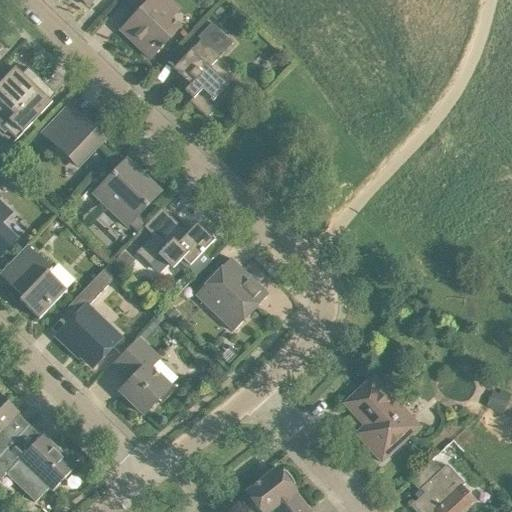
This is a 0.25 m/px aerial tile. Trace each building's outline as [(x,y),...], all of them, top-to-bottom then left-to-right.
[(180,10),(169,0),(131,0),(129,3),(139,12),(120,32),(150,59),(179,28),(171,21),(180,10)] [(219,8),(213,14),(218,18),(224,12),(219,8)] [(208,69),(219,58),(232,45),(210,24),(197,38),(200,41),(172,70),(189,86),(184,92),(192,99),(189,103),(207,120),(233,92),(208,69)] [(14,68),(10,73),(1,65),(0,65),(0,81),(1,82),(0,83),(0,113),(8,121),(2,127),(16,141),(51,104),(49,101),(55,95),(28,69),(22,75),(14,68)] [(78,161),(81,164),(103,141),(80,119),(76,119),(66,110),(42,135),(55,146),(55,154),(62,154),(70,161),(78,161)] [(102,205),(109,198),(134,221),(137,217),(160,193),(126,160),(92,195),(102,205)] [(0,256),(16,240),(0,225),(11,214),(0,203),(0,256)] [(134,221),(128,227),(137,235),(144,227),(145,225),(137,217),(134,221)] [(170,218),(137,253),(150,266),(159,257),(172,270),(182,260),(189,267),(214,242),(196,225),(187,235),(170,218)] [(38,321),(66,292),(48,274),(51,270),(26,247),(0,274),(0,276),(22,298),(19,301),(38,321)] [(133,262),(123,252),(111,265),(121,275),(133,262)] [(230,260),(195,296),(233,333),(268,296),(230,260)] [(108,265),(102,271),(113,281),(118,275),(108,265)] [(89,306),(113,281),(102,271),(79,296),(89,306)] [(165,314),(173,323),(179,318),(171,309),(165,314)] [(92,368),(120,340),(109,329),(106,333),(82,310),(56,337),(73,354),(75,352),(92,368)] [(173,392),(150,369),(158,361),(137,340),(113,364),(131,380),(122,389),(131,398),(128,401),(143,416),(156,402),(160,406),(173,392)] [(373,377),(370,380),(343,405),(363,427),(355,435),(381,464),(420,428),(373,377)] [(485,408),(488,409),(502,416),(511,396),(500,391),(498,395),(492,393),(485,408)] [(0,456),(15,441),(3,429),(18,413),(0,396),(0,456)] [(15,441),(0,456),(0,480),(0,481),(5,476),(34,504),(49,489),(52,492),(75,468),(42,436),(27,452),(15,441)] [(440,454),(433,460),(435,462),(442,456),(440,454)] [(464,511),(476,502),(462,487),(464,485),(446,466),(440,471),(431,461),(409,481),(419,492),(420,491),(424,495),(410,507),(414,511),(464,511)] [(259,511),(306,511),(293,494),(295,493),(277,469),(245,494),(259,511)]
